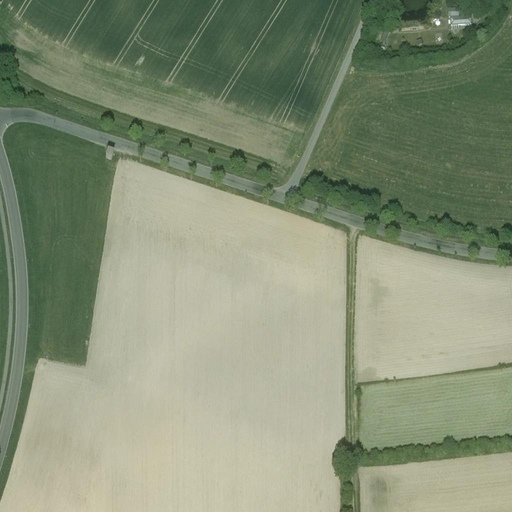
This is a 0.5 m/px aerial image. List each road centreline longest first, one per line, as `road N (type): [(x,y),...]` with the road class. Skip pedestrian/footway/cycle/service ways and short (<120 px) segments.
road 1 (residential): [(0,118),(34,116),(402,237),(511,257)]
road 2 (tertiary): [(0,450),(15,388),(22,290),(0,160)]
